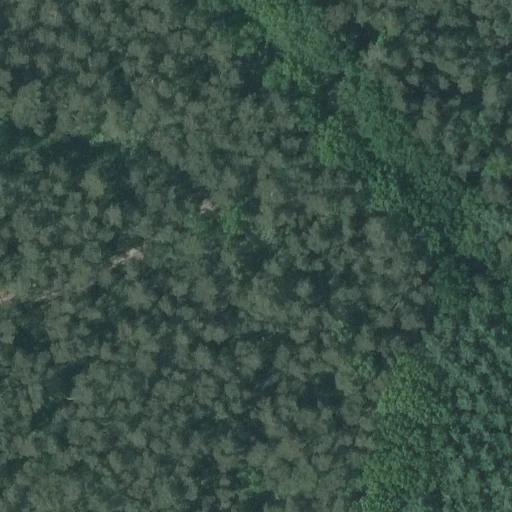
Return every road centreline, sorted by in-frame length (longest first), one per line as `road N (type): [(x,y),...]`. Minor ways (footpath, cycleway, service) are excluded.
road 1 (unknown): [(246,0),(332,97),(235,189),(119,262),(0,308)]
road 2 (track): [(348,95),(231,202),(115,274),(0,316)]
road 3 (unknown): [(332,97),(511,278)]
road 4 (track): [(350,511),(427,291)]
